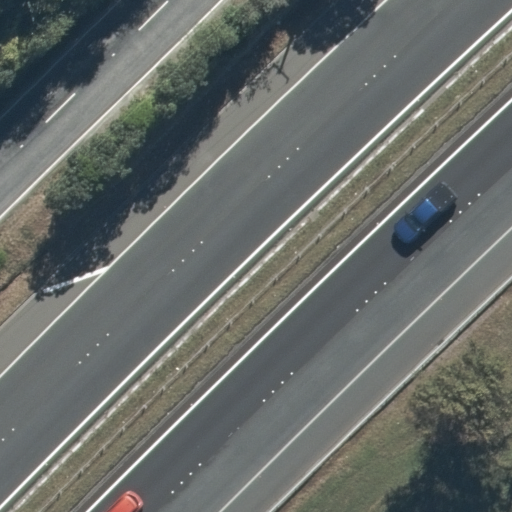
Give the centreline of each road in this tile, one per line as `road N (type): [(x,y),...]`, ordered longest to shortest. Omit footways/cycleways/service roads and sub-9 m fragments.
road 1 (trunk): [(0,462),(469,0)]
road 2 (trunk): [(511,177),(172,511)]
road 3 (unclassified): [(0,175),(176,0)]
